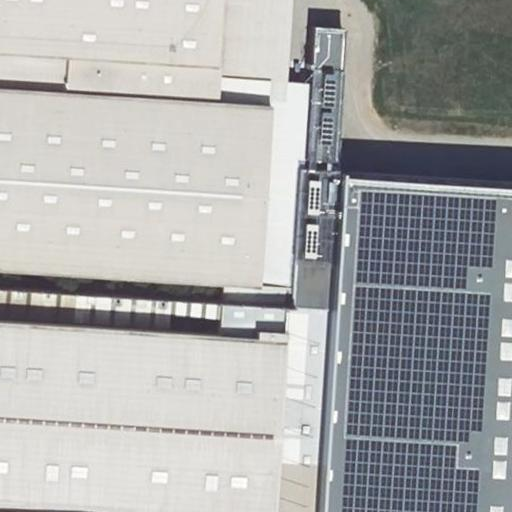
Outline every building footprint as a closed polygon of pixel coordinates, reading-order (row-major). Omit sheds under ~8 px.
[(167,276),(216,279),(213,312),(247,314),(280,316),(280,310),(315,313),(319,253),(305,252),(288,250),(286,285),(252,283),(265,102),(213,99),(216,63),(207,62),(210,0),(0,0),(0,265),(74,270),(80,270),(167,276)] [(271,0),(268,54),(217,51),(216,63),(213,99),(265,102),(252,283),(286,285),(288,250),(305,252),(310,173),(316,82),(282,79),(287,0),(271,0)] [(268,54),(271,0),(242,0),(243,0),(219,0),(217,51),(268,54)] [(332,254),(313,511),(511,511),(511,191),(310,173),(305,252),(332,254)] [(280,316),(271,461),(308,463),(304,511),(313,511),(332,254),(319,253),(315,313),(280,310),(280,316)] [(74,270),(0,265),(0,287),(72,293),(74,270)] [(167,276),(80,270),(77,326),(163,332),(167,276)] [(72,293),(0,287),(0,297),(71,302),(72,293)] [(0,511),(304,511),(308,463),(271,461),(280,316),(247,314),(213,312),(212,335),(163,332),(77,326),(70,326),(71,302),(0,297),(0,511)]
